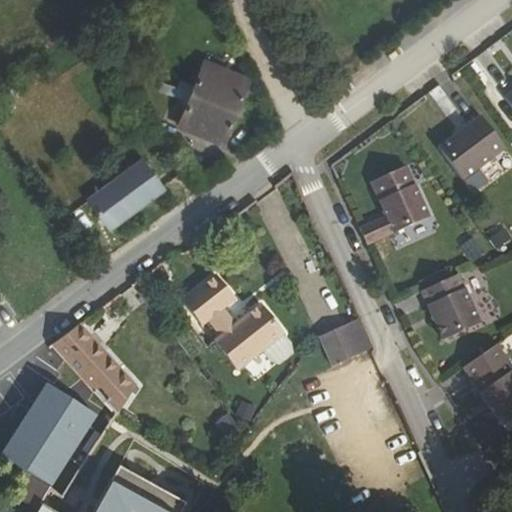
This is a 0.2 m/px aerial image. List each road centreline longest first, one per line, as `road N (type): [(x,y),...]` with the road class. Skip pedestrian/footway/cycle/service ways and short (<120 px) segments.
road 1 (residential): [(473,0),(0,357)]
road 2 (track): [(239,0),(298,133)]
